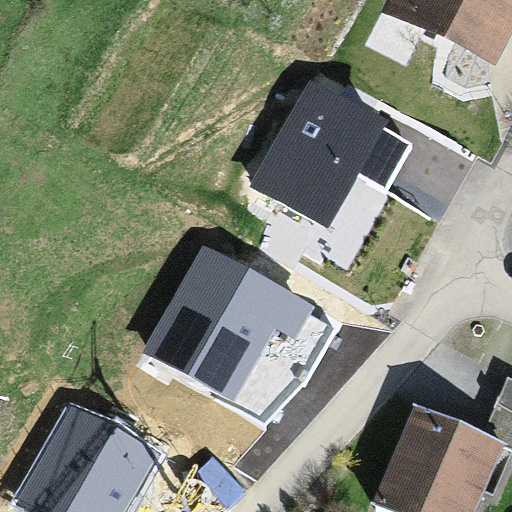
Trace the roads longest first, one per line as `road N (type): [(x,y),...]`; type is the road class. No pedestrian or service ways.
road 1 (residential): [(453,260),(395,346),(252,511)]
road 2 (residential): [(453,260),(511,135)]
